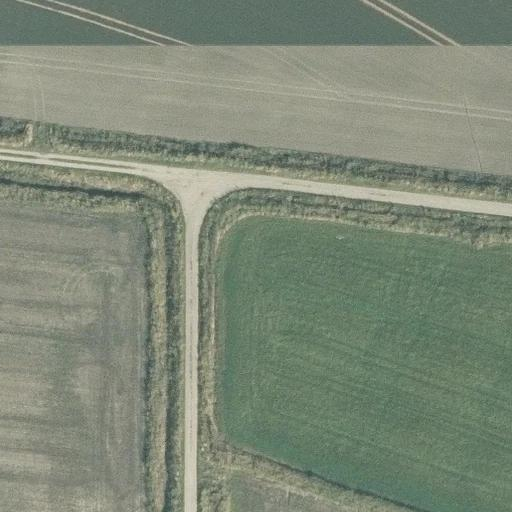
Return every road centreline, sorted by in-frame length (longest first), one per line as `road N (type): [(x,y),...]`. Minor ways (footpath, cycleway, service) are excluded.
road 1 (unclassified): [(192,511),(196,178),(511,209)]
road 2 (track): [(196,178),(0,155)]
